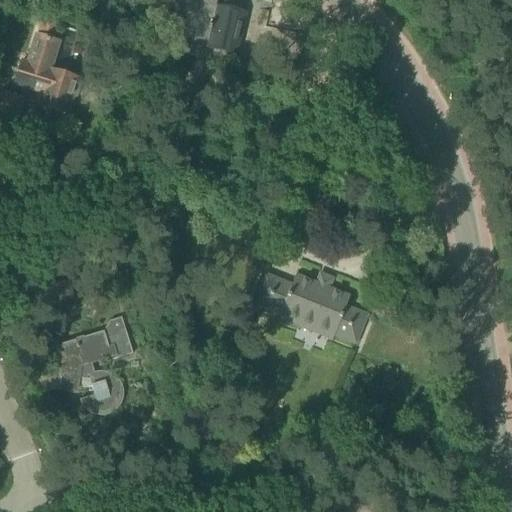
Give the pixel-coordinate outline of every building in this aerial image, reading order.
[(175,0),(170,26),(171,27),(172,25),(192,30),(191,31),(193,32),(194,28),(209,31),(205,49),(236,56),(246,13),(242,12),(243,7),(224,2),(222,8),(216,6),(217,0),(175,0)] [(38,105),(68,114),(73,97),(76,98),(79,87),(76,86),(78,80),(50,71),(59,43),(47,39),(49,36),(52,37),(56,27),(43,22),(38,36),(35,35),(26,63),(21,62),(14,86),(41,94),(38,105)] [(0,126),(14,131),(25,98),(5,91),(9,81),(0,77),(0,126)] [(265,275),(253,305),(279,315),(277,319),(297,327),(327,339),(332,341),(333,337),(355,345),(367,316),(345,307),(349,297),(328,289),(330,284),(317,279),(315,284),(295,275),(291,285),(265,275)] [(79,383),(79,384),(79,385),(80,385),(80,386),(82,388),(83,388),(85,388),(91,387),(94,396),(79,400),(80,402),(80,404),(81,405),(82,407),(85,410),(88,413),(91,415),(93,415),(95,416),(97,416),(100,417),(102,416),(104,416),(106,416),(108,415),(110,414),(112,413),(113,412),(115,411),(116,410),(117,408),(120,385),(119,381),(117,378),(114,376),(110,374),(106,373),(102,372),(98,372),(94,373),(91,365),(106,360),(106,361),(132,353),(120,318),(108,322),(103,331),(75,339),(75,341),(59,346),(63,358),(61,370),(36,378),(41,394),(49,391),(53,390),(57,391),(75,393),(77,379),(80,380),(80,381),(79,381),(79,383)]
